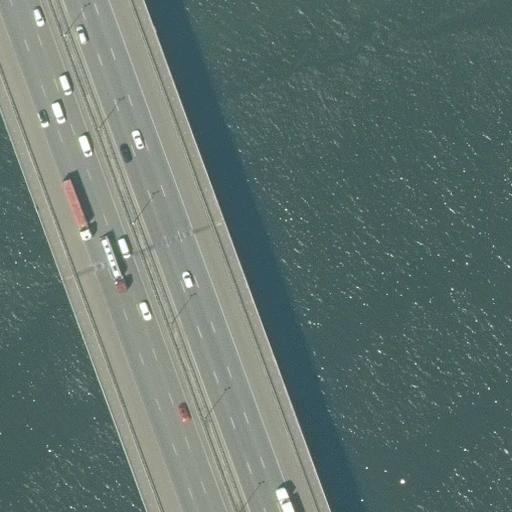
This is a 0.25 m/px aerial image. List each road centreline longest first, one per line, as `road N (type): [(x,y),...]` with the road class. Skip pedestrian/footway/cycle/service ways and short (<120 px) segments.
road 1 (motorway): [(18,0),(205,511)]
road 2 (motorway): [(274,511),(87,0)]
